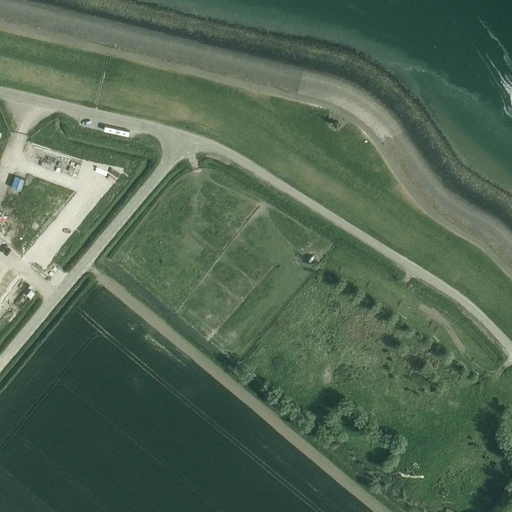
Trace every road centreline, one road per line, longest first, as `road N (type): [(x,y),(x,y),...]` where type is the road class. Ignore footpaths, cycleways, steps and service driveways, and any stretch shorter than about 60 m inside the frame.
road 1 (unclassified): [(511,351),(467,303),(227,155),(185,140)]
road 2 (unclassified): [(0,362),(185,140)]
road 3 (unclassified): [(185,140),(0,93)]
